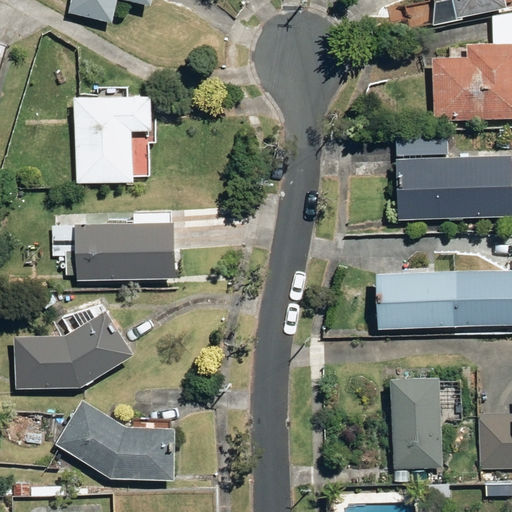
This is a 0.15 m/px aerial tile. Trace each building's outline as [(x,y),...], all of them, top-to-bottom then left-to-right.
[(77,0),(75,8),(121,19),(125,0),(153,0),(164,2),(164,0),(77,0)] [(451,21),(501,11),(498,0),(426,0),(427,4),(447,0),(451,21)] [(0,91),(14,48),(0,43),(0,91)] [(511,45),(462,48),(462,58),(428,59),(430,124),(511,120),(511,45)] [(84,89),(86,177),(155,176),(154,128),(168,128),(167,87),(84,89)] [(446,132),(392,132),(391,220),(511,220),(511,186),(507,187),(507,158),(445,158),(446,132)] [(147,207),(147,215),(57,217),(57,253),(71,253),(72,275),(190,272),(188,206),(147,207)] [(511,329),(511,272),(371,271),(370,328),(511,329)] [(122,305),(75,333),(23,332),(22,386),(92,385),(149,350),(122,305)] [(435,378),(389,379),(391,470),(438,469),(435,378)] [(134,419),(93,393),(65,440),(122,474),(187,474),(188,421),(134,419)] [(69,476),(17,474),(16,493),(68,495),(69,476)]
